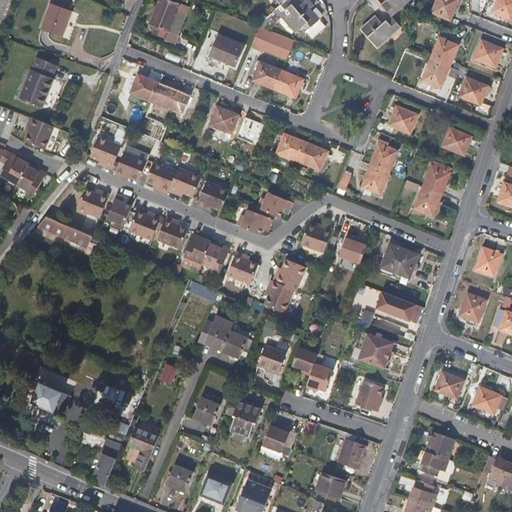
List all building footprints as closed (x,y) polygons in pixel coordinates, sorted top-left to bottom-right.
[(168,32),(169,33),(177,14),(180,5),(168,0),(158,0),(149,24),(154,27),(151,33),(165,39),(168,32)] [(285,0),(281,4),(275,9),(296,32),(304,25),(307,29),(319,19),(304,2),(296,8),(292,4),(288,0),(285,0)] [(302,0),(288,0),(292,4),(296,8),(304,2),(302,0)] [(382,7),(391,18),(411,0),(390,0),(382,7)] [(438,0),(433,13),(451,21),(459,0),(438,0)] [(511,0),(497,0),(493,12),(511,20),(511,18),(511,0)] [(50,4),(40,31),(61,39),(71,13),(50,4)] [(177,14),(169,33),(177,36),(184,17),(177,14)] [(271,25),(272,16),(261,15),(260,23),(271,25)] [(378,49),(401,29),(392,19),(382,27),(376,19),(362,31),(378,49)] [(287,62),(295,42),(260,28),(252,49),(287,62)] [(217,35),(209,55),(235,66),(243,46),(217,35)] [(440,38),(432,60),(450,68),(459,45),(440,38)] [(482,40),(475,59),(496,68),(504,49),(482,40)] [(319,65),(322,58),(314,54),(311,62),(319,65)] [(52,80),(51,79),(45,76),(50,63),(35,57),(19,97),(41,106),(52,80)] [(450,68),(432,60),(422,87),(429,90),(431,85),(441,89),(450,68)] [(253,80),(274,89),(283,71),(261,62),(253,80)] [(45,76),(51,79),(56,66),(50,63),(45,76)] [(283,71),(274,89),(296,98),(304,79),(283,71)] [(152,102),(159,84),(137,75),(130,94),(152,102)] [(489,86),(467,78),(460,97),(481,105),(489,86)] [(189,96),(159,84),(152,102),(146,115),(160,121),(165,108),(182,115),(189,96)] [(397,105),(389,124),(411,133),(419,114),(397,105)] [(216,106),(209,125),(232,134),(239,116),(216,106)] [(23,141),(44,149),(53,126),(29,116),(24,130),(27,132),(23,141)] [(171,136),(174,127),(169,125),(166,133),(171,136)] [(450,128),(443,146),(465,155),(472,137),(450,128)] [(276,152),(298,162),(306,143),(284,134),(276,152)] [(113,161),(119,145),(97,135),(93,144),(88,155),(99,159),(98,162),(110,168),(113,161)] [(306,143),(298,162),(320,171),(328,151),(306,143)] [(372,165),(389,172),(399,151),(381,144),(372,165)] [(137,180),(146,159),(123,150),(118,163),(115,170),(113,174),(127,180),(128,176),(137,180)] [(0,161),(0,163),(4,166),(11,155),(4,151),(0,161)] [(0,173),(0,177),(16,186),(28,165),(11,155),(4,166),(0,173)] [(166,189),(175,170),(152,161),(144,180),(153,184),(152,187),(165,193),(166,189)] [(424,187),(443,195),(452,173),(451,173),(452,169),(435,162),(424,187)] [(28,165),(16,186),(34,196),(46,176),(28,165)] [(380,194),(389,172),(372,165),(363,186),(365,188),(364,192),(371,195),(373,191),(380,194)] [(192,194),(200,177),(176,167),(175,170),(166,189),(181,196),(182,192),(191,196),(192,194)] [(344,171),(338,186),(341,187),(346,190),(353,175),(344,171)] [(226,195),(228,189),(205,179),(198,197),(195,201),(209,207),(211,204),(220,208),(226,195)] [(404,187),(416,189),(418,182),(406,179),(404,187)] [(511,184),(505,182),(498,202),(511,206),(511,184)] [(75,207),(99,217),(109,194),(95,188),(94,192),(84,187),(75,207)] [(433,217),(443,195),(424,187),(413,214),(423,218),(425,213),(433,217)] [(255,207),(279,217),(284,207),(290,210),(293,203),(268,192),(265,199),(259,197),(255,207)] [(121,196),(114,193),(105,215),(111,218),(110,223),(120,228),(130,204),(120,200),(121,196)] [(126,229),(149,238),(153,229),(159,215),(145,209),(144,213),(135,209),(126,229)] [(235,224),(259,233),(262,224),(269,227),(271,219),(247,209),(245,216),(238,213),(235,224)] [(178,247),(186,228),(176,223),(177,219),(164,213),(163,217),(157,231),(155,237),(178,247)] [(153,229),(157,231),(163,217),(159,215),(153,229)] [(48,217),(47,216),(40,225),(87,248),(92,236),(91,236),(48,217)] [(317,228),(307,224),(300,244),(323,253),(332,229),(319,224),(317,228)] [(200,263),(209,240),(191,232),(182,255),(200,263)] [(360,265),(366,247),(353,242),(353,239),(345,236),(339,256),(360,265)] [(226,252),(228,248),(209,240),(200,263),(218,270),(226,252)] [(381,266),(410,277),(419,254),(390,243),(381,266)] [(484,245),(476,268),(495,275),(503,252),(484,245)] [(250,286),(258,267),(246,261),(248,257),(235,251),(233,255),(225,275),(250,286)] [(281,271),(277,269),(272,281),(290,288),(295,291),(304,268),(285,260),(281,271)] [(409,282),(410,277),(381,266),(380,271),(409,282)] [(290,288),(272,281),(270,280),(265,291),(263,290),(257,302),(257,303),(280,313),(290,288)] [(411,322),(417,306),(389,297),(375,291),(358,286),(345,315),(361,321),(374,325),(377,311),(411,322)] [(486,298),(467,291),(457,318),(476,325),(486,298)] [(326,295),(318,292),(316,299),(315,302),(323,305),(326,295)] [(498,307),(492,323),(498,326),(498,328),(511,333),(511,311),(505,308),(504,310),(498,307)] [(212,322),(204,342),(240,358),(248,338),(212,322)] [(360,330),(351,356),(385,368),(394,342),(360,330)] [(268,366),(281,371),(288,352),(267,344),(260,363),(268,366)] [(315,364),(318,354),(299,347),(293,366),(298,368),(303,370),(302,373),(311,376),(315,364)] [(169,360),(163,374),(172,378),(178,364),(169,360)] [(311,376),(307,388),(315,391),(316,388),(319,389),(326,392),(334,371),(315,364),(311,376)] [(441,371),(435,390),(457,398),(465,380),(441,371)] [(62,392),(40,382),(32,402),(54,412),(56,409),(62,392)] [(378,405),(380,400),(384,390),(363,383),(355,406),(377,415),(380,406),(378,405)] [(496,412),(498,406),(502,395),(480,386),(473,404),(496,412)] [(64,412),(71,396),(62,392),(56,409),(64,412)] [(498,406),(504,409),(508,397),(502,395),(498,406)] [(203,397),(194,416),(213,424),(221,405),(203,397)] [(262,408),(232,398),(226,412),(235,415),(230,429),(236,431),(244,434),(249,436),(255,422),(257,423),(262,408)] [(145,470),(164,424),(142,416),(129,444),(141,450),(135,466),(145,470)] [(314,435),(317,422),(307,420),(304,432),(314,435)] [(291,430),(284,427),(283,430),(280,428),(272,425),(263,446),(282,453),(291,430)] [(432,430),(425,450),(449,459),(456,438),(432,430)] [(241,442),(244,434),(236,431),(233,439),(241,442)] [(358,442),(359,440),(360,437),(351,434),(350,436),(349,439),(347,439),(338,462),(358,470),(368,446),(358,442)] [(92,480),(105,486),(122,444),(106,437),(100,452),(96,450),(90,452),(88,459),(89,463),(97,467),(92,480)] [(449,459),(425,450),(421,463),(423,464),(421,470),(437,476),(439,469),(445,471),(449,459)] [(488,479),(500,484),(510,461),(497,456),(496,457),(490,455),(483,471),(490,473),(488,479)] [(220,461),(219,469),(232,471),(233,463),(220,461)] [(511,461),(510,461),(500,484),(511,488),(511,461)] [(175,464),(166,483),(186,492),(194,472),(175,464)] [(209,473),(200,495),(224,504),(233,483),(209,473)] [(323,474),(317,492),(340,500),(347,482),(323,474)] [(413,485),(409,497),(433,506),(438,493),(432,491),(434,485),(418,479),(416,486),(413,485)] [(247,481),(236,509),(243,511),(263,511),(266,507),(264,506),(270,491),(247,481)] [(406,511),(431,511),(433,506),(409,497),(404,510),(406,511)]
